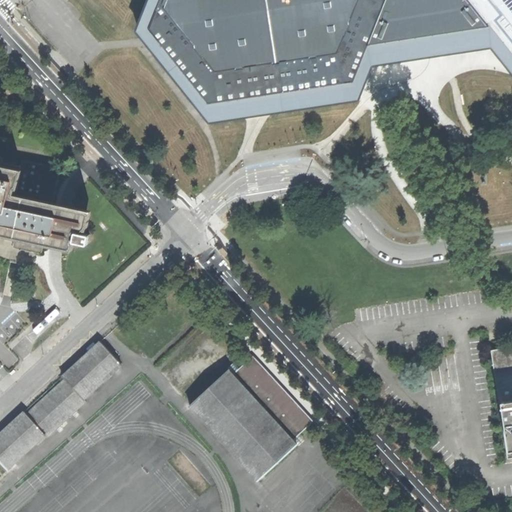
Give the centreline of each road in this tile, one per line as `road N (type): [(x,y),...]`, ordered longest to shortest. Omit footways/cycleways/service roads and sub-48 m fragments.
road 1 (residential): [(184,236),(241,184),(313,169),(396,251),(511,238)]
road 2 (secondary): [(438,511),(184,236)]
road 3 (secondary): [(184,236),(0,36)]
road 4 (residential): [(184,236),(0,408)]
